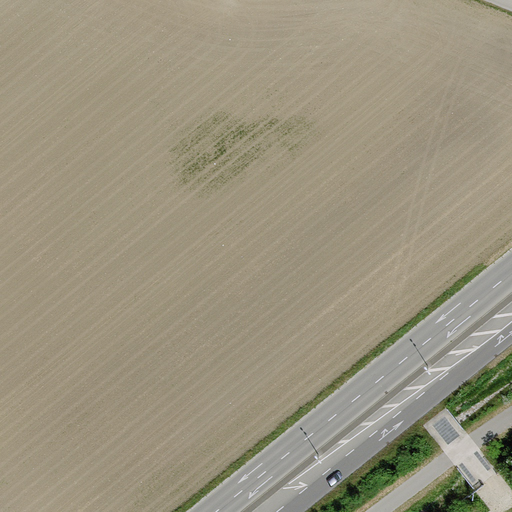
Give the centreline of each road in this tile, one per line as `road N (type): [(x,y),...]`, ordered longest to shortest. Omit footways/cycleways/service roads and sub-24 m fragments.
road 1 (secondary): [(511,273),(216,511)]
road 2 (secondary): [(278,511),(511,322)]
